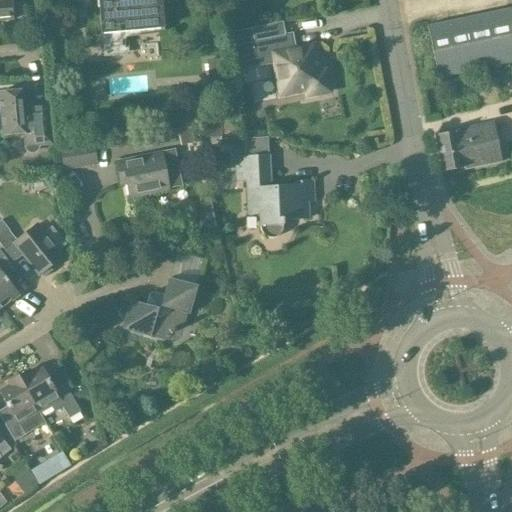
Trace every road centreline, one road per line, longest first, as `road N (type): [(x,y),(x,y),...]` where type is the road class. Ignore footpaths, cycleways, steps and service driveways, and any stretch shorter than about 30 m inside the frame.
road 1 (secondary): [(150,511),(412,382)]
road 2 (tertiary): [(448,321),(399,73)]
